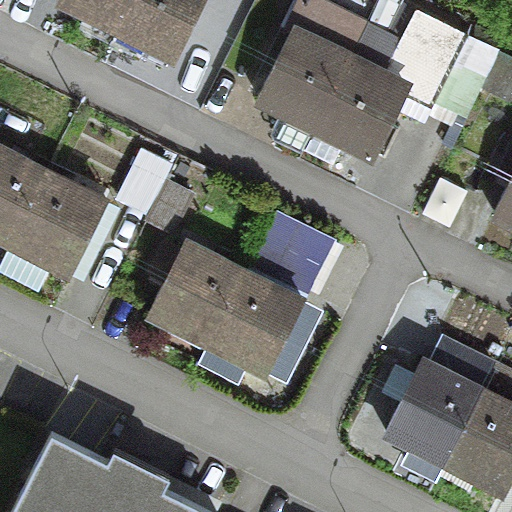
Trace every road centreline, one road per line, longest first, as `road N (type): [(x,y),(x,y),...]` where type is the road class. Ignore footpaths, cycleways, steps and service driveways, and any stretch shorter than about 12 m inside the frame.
road 1 (residential): [(0,58),(392,248)]
road 2 (residential): [(274,467),(0,326)]
road 3 (residential): [(392,248),(274,467)]
road 4 (residential): [(392,248),(511,308)]
